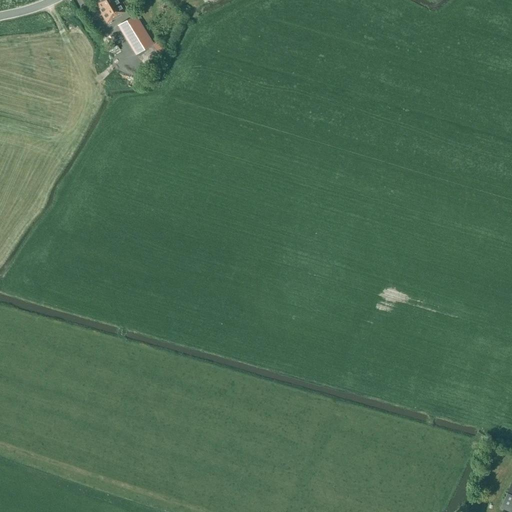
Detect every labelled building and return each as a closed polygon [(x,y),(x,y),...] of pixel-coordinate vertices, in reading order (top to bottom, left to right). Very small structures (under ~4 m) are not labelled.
[(106,23),(125,12),(118,0),(96,0),(98,2),(95,4),(106,23)] [(131,9),(126,0),(122,2),(128,11),(131,9)] [(135,16),(118,27),(134,53),(151,42),(135,16)] [(117,45),(107,51),(112,58),(121,52),(117,45)] [(511,511),(511,482),(501,507),(511,511)]
